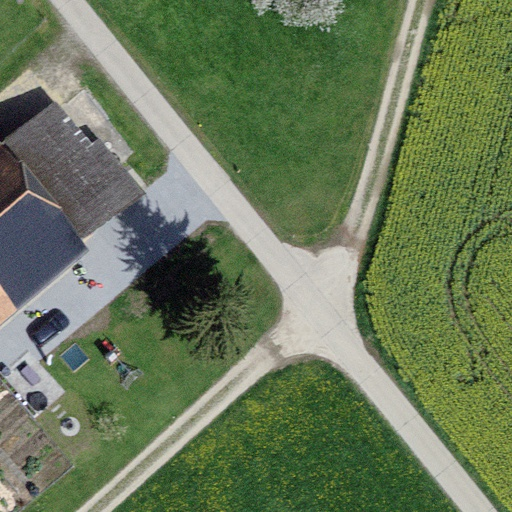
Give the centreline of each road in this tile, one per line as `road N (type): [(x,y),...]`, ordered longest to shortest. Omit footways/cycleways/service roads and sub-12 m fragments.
road 1 (unclassified): [(64,0),(478,511)]
road 2 (track): [(84,511),(313,308),(356,234),(419,0)]
